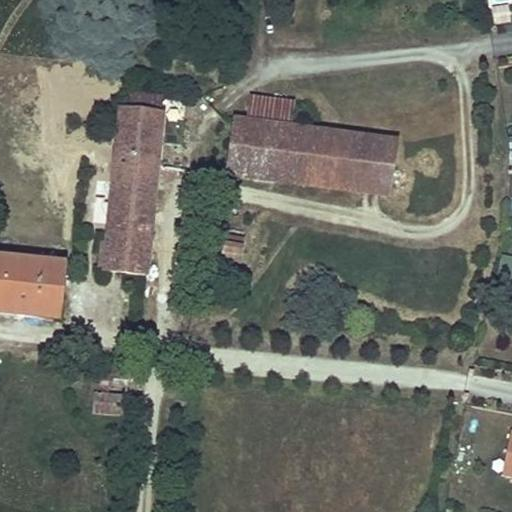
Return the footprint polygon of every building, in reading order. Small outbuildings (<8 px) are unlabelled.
[(510,22),(507,6),(489,9),(492,26),(510,22)] [(128,232),(124,276),(145,277),(163,98),(130,95),(129,111),(122,110),(110,230),(128,232)] [(225,175),(253,179),(256,151),(280,155),(284,128),(290,128),(293,104),(252,99),(248,123),(233,121),(225,175)] [(256,151),(253,179),(387,197),(394,142),(290,128),(284,128),(280,155),(256,151)] [(109,243),(105,274),(124,276),(128,232),(110,230),(109,243)] [(242,240),(223,237),(220,261),(239,263),(242,240)] [(101,242),(97,274),(105,274),(109,243),(101,242)] [(511,257),(499,257),(498,277),(511,277),(511,257)] [(64,268),(0,261),(0,315),(59,321),(64,268)] [(127,381),(128,368),(103,365),(101,378),(109,378),(109,379),(127,381)] [(108,395),(109,379),(109,378),(101,378),(101,384),(100,395),(108,395)] [(122,416),(124,396),(108,395),(100,395),(101,384),(95,384),(91,414),(122,416)] [(511,479),(511,462),(505,461),(501,477),(511,479)]
